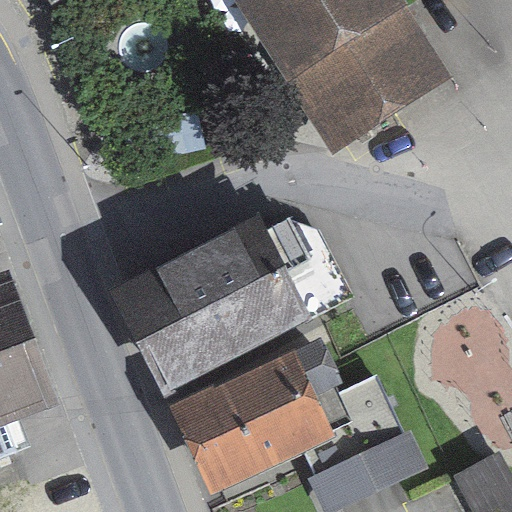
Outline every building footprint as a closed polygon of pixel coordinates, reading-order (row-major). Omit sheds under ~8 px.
[(40,0),(44,5),(51,0),(229,0),(328,156),(452,81),(400,0),(40,0)] [(266,214),(118,290),(173,396),(321,320),(266,214)] [(0,439),(59,416),(7,285),(0,287),(0,439)] [(328,341),(174,409),(215,501),(304,462),(326,511),(331,511),(434,467),(418,429),(411,432),(384,372),(349,387),(328,341)] [(511,511),(511,477),(500,455),(455,478),(472,511),(511,511)]
